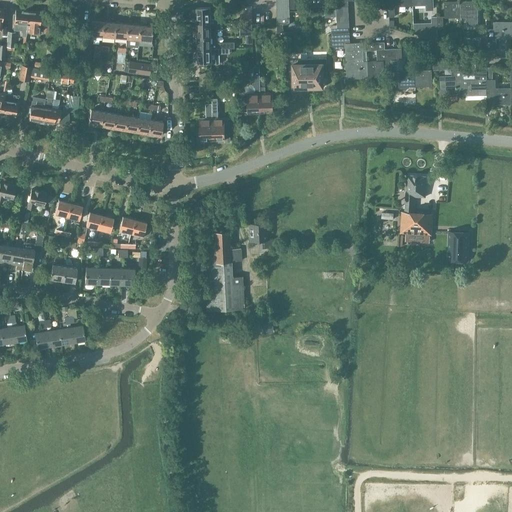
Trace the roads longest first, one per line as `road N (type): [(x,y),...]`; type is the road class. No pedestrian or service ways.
road 1 (residential): [(175,185),(374,131),(511,141)]
road 2 (residential): [(175,185),(170,3)]
road 3 (residential): [(0,149),(175,185)]
road 4 (residential): [(0,372),(114,350),(161,315)]
road 5 (residential): [(161,315),(0,284)]
road 6 (residential): [(161,315),(175,185)]
